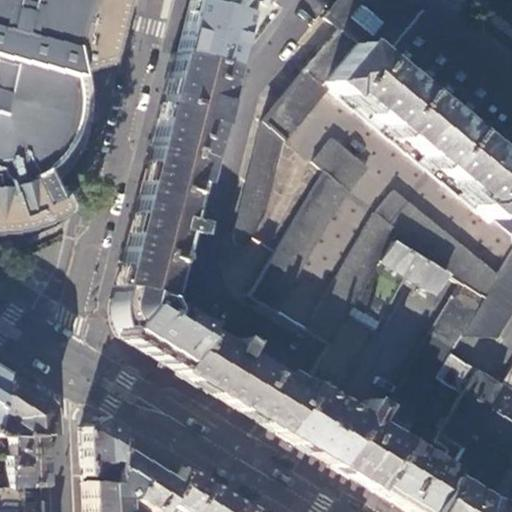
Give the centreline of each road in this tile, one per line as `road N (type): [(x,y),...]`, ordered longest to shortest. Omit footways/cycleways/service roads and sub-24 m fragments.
road 1 (residential): [(158,0),(57,344)]
road 2 (primary): [(326,511),(169,416)]
road 3 (residential): [(59,377),(59,511)]
road 4 (primary): [(169,416),(123,378),(57,344)]
